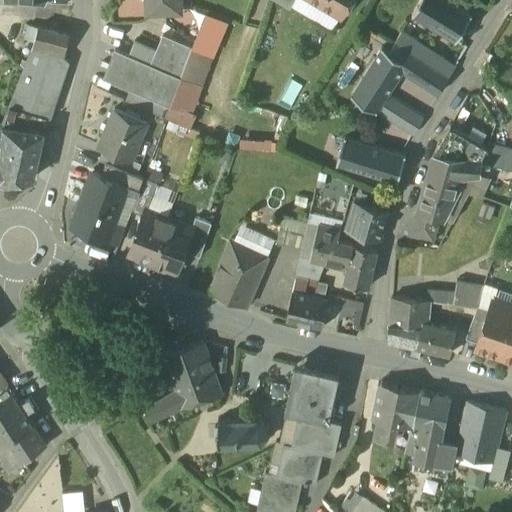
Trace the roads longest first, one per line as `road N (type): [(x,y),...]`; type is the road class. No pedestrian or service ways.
road 1 (residential): [(365,357),(417,144),(505,0)]
road 2 (tertiary): [(44,258),(207,318),(365,357)]
road 3 (residential): [(84,0),(85,26),(33,224)]
road 4 (residential): [(71,421),(22,344),(10,275)]
road 5 (tertiary): [(365,357),(511,395)]
